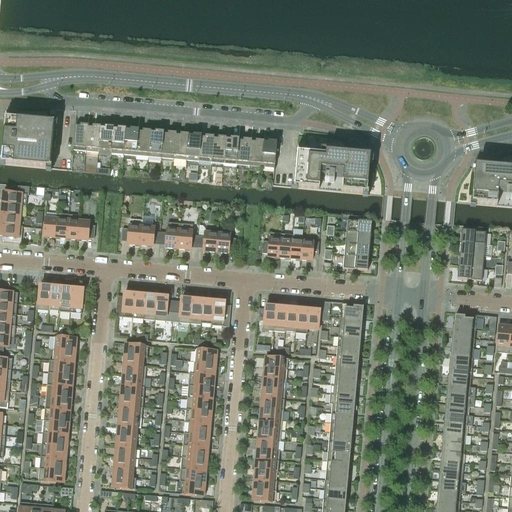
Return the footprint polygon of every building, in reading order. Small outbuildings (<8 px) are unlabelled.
[(54,125),(9,121),(8,125),(4,125),(1,166),(50,171),(54,125)] [(80,126),(79,128),(75,128),(72,152),(85,153),(87,129),(88,129),(88,127),(80,126)] [(92,129),(88,129),(87,129),(85,153),(98,154),(100,130),(101,128),(92,127),(92,129)] [(105,130),(100,130),(98,154),(110,156),(113,131),(113,129),(105,128),(105,130)] [(117,131),(113,131),(110,156),(123,157),(125,132),(126,132),(126,130),(117,130),(117,131)] [(135,158),(138,133),(138,131),(130,131),(130,133),(126,132),(125,132),(123,157),(135,158)] [(142,134),(138,133),(135,158),(148,159),(150,134),(151,134),(151,133),(142,132),(142,134)] [(155,135),(151,134),(150,134),(148,159),(161,160),(163,136),(163,134),(155,133),(155,135)] [(167,136),(163,136),(161,160),(173,161),(175,137),(176,137),(176,135),(168,134),(167,136)] [(180,137),(176,137),(175,137),(173,161),(186,162),(188,138),(188,136),(180,135),(180,137)] [(192,138),(188,138),(186,162),(198,163),(200,139),(201,139),(201,137),(193,136),(192,138)] [(205,139),(201,139),(200,139),(198,163),(211,165),(213,140),(214,138),(205,137),(205,139)] [(218,140),(213,140),(211,165),(223,166),(226,141),(226,139),(218,139),(218,140)] [(230,142),(226,141),(223,166),(236,167),(238,142),(239,141),(230,140),(230,142)] [(243,143),(238,142),(236,167),(248,168),(251,143),(251,142),(243,141),(243,143)] [(251,143),(248,168),(261,169),(263,145),(264,145),(264,143),(255,142),(255,144),(251,143)] [(268,145),(264,145),(263,145),(261,169),(274,170),(276,144),(268,143),(268,145)] [(297,147),(297,151),(293,189),(366,195),(370,153),(357,152),(356,156),(346,155),(346,151),(297,147)] [(488,168),(488,164),(475,163),(471,205),(511,208),(511,166),(499,165),(498,169),(488,168)] [(5,194),(2,193),(1,204),(26,207),(27,196),(17,195),(18,189),(5,188),(6,188),(5,194)] [(26,207),(1,204),(0,215),(25,218),(26,207)] [(25,218),(0,215),(0,219),(0,226),(22,228),(19,227),(19,218),(24,218),(25,218)] [(46,218),(45,218),(43,238),(55,239),(57,215),(56,215),(56,220),(46,219),(46,218)] [(68,216),(57,215),(55,239),(65,240),(68,216)] [(78,217),(68,216),(65,240),(76,241),(78,217)] [(79,217),(78,217),(76,241),(88,242),(88,239),(93,239),(93,240),(94,240),(95,227),(89,227),(89,222),(89,223),(79,222),(79,217)] [(362,219),(362,218),(351,217),(351,218),(351,222),(347,221),(346,234),(370,236),(371,224),(361,223),(361,219),(362,219)] [(127,243),(127,246),(140,247),(142,222),(129,220),(128,230),(122,230),(121,242),(122,242),(127,243)] [(142,222),(140,247),(152,248),(152,245),(159,245),(160,233),(153,233),(154,226),(142,225),(142,222)] [(166,234),(160,233),(159,245),(165,246),(165,249),(177,250),(180,225),(167,224),(166,234)] [(192,226),(180,225),(177,250),(190,251),(190,248),(197,249),(198,237),(191,236),(192,226)] [(22,228),(0,226),(0,237),(1,238),(1,243),(0,244),(13,245),(14,239),(21,240),(22,228)] [(461,232),(460,244),(484,246),(485,234),(481,234),(482,230),(482,229),(471,228),(471,229),(472,229),(471,233),(461,232)] [(204,237),(198,237),(197,249),(203,249),(203,252),(215,254),(217,232),(205,231),(204,237)] [(230,233),(217,232),(215,254),(228,255),(228,252),(234,252),(234,253),(236,240),(229,239),(230,233)] [(263,243),(261,255),(262,255),(267,255),(267,258),(274,259),(278,259),(279,259),(281,235),(269,234),(269,243),(263,243)] [(370,236),(346,234),(345,246),(369,248),(370,236)] [(281,235),(279,259),(284,260),(289,260),(291,236),(281,235)] [(291,236),(289,260),(295,261),(300,261),(302,242),(302,237),(291,236)] [(302,242),(300,261),(306,262),(311,262),(312,255),(312,250),(313,243),(312,243),(302,242)] [(497,243),(496,252),(504,253),(505,243),(497,243)] [(484,246),(460,244),(459,256),(483,258),(484,246)] [(369,248),(345,246),(344,258),(368,260),(369,248)] [(483,258),(459,256),(458,268),(482,270),(483,258)] [(368,260),(344,258),(342,270),(347,270),(346,274),(346,275),(357,276),(357,275),(356,275),(357,271),(367,272),(368,260)] [(494,276),(501,277),(502,267),(495,266),(494,276)] [(482,270),(458,268),(457,280),(467,281),(466,285),(466,286),(477,287),(477,286),(476,286),(477,282),(481,283),(482,270)] [(0,304),(17,306),(18,294),(9,293),(9,287),(0,286),(0,304)] [(50,288),(44,287),(39,287),(37,311),(48,312),(50,288)] [(61,289),(55,288),(50,288),(48,312),(49,312),(49,311),(58,312),(58,313),(59,313),(61,289)] [(72,290),(66,289),(61,289),(59,313),(70,314),(72,290)] [(83,291),(77,290),(72,290),(70,314),(81,315),(82,306),(88,307),(89,294),(88,294),(88,295),(83,294),(83,291)] [(117,297),(115,318),(133,320),(135,296),(134,296),(130,295),(123,295),(123,298),(118,297),(117,297)] [(135,296),(133,320),(143,321),(146,297),(145,297),(141,296),(135,296)] [(146,297),(143,321),(154,322),(156,298),(151,297),(146,297)] [(156,298),(154,322),(172,323),(174,302),(167,302),(168,299),(167,299),(162,298),(156,298)] [(174,302),(172,323),(190,325),(192,301),(186,300),(181,300),(180,300),(180,303),(174,302)] [(192,301),(190,325),(200,326),(203,302),(197,301),(192,301)] [(203,302),(200,326),(201,326),(201,325),(211,325),(210,327),(211,327),(213,303),(207,302),(203,302)] [(213,303),(211,327),(228,328),(230,307),(224,307),(225,304),(220,303),(218,303),(214,303),(213,303)] [(328,323),(330,304),(323,303),(322,322),(328,323)] [(0,315),(16,317),(17,306),(0,304),(0,315)] [(341,305),(340,319),(361,321),(362,309),(354,308),(354,306),(341,305)] [(263,323),(262,332),(274,333),(276,308),(264,307),(264,310),(259,310),(258,310),(257,322),(263,323)] [(287,309),(276,308),(274,333),(284,334),(287,309)] [(297,310),(292,310),(287,309),(284,334),(285,334),(285,332),(295,333),(295,334),(295,335),(297,310)] [(308,311),(303,311),(297,310),(295,335),(306,336),(308,311)] [(319,312),(308,311),(306,336),(307,331),(317,331),(317,332),(318,332),(319,312)] [(0,325),(15,327),(16,317),(0,315),(0,325)] [(454,317),(453,329),(475,331),(475,330),(482,331),(483,318),(463,316),(463,318),(454,317)] [(496,319),(489,318),(488,333),(494,333),(496,319)] [(340,319),(339,329),(362,331),(362,325),(361,325),(361,321),(340,319)] [(0,336),(14,338),(15,327),(0,325),(0,336)] [(501,327),(498,327),(496,354),(507,355),(510,328),(506,328),(506,327),(501,327)] [(339,329),(338,338),(360,340),(360,336),(361,336),(362,331),(339,329)] [(452,333),(451,339),(474,341),(475,331),(453,329),(453,333),(452,333)] [(0,353),(3,354),(4,348),(8,349),(8,348),(9,338),(14,338),(0,336),(0,353)] [(76,340),(55,338),(53,350),(75,352),(76,340)] [(338,338),(337,348),(360,350),(360,344),(359,344),(360,340),(338,338)] [(451,339),(451,345),(452,345),(452,349),(473,351),(474,341),(451,339)] [(148,348),(125,346),(124,356),(147,358),(148,348)] [(337,348),(336,357),(358,359),(358,356),(359,356),(360,350),(337,348)] [(450,352),(450,358),(473,360),(478,361),(479,351),(473,351),(452,349),(451,353),(450,352)] [(53,350),(52,362),(74,364),(75,352),(53,350)] [(195,351),(194,363),(215,365),(216,358),(216,353),(195,351)] [(0,370),(11,372),(12,360),(3,359),(3,354),(0,353),(0,370)] [(147,358),(124,356),(123,366),(146,368),(142,368),(143,359),(147,359),(147,358)] [(336,357),(335,367),(358,369),(359,363),(358,363),(358,359),(336,357)] [(288,360),(265,358),(264,369),(287,371),(288,360)] [(450,358),(449,364),(450,364),(450,368),(472,370),(473,360),(450,358)] [(52,362),(49,361),(48,374),(73,376),(74,364),(52,362)] [(189,374),(189,375),(214,377),(215,372),(215,365),(194,363),(193,375),(189,374)] [(146,368),(123,366),(122,377),(145,379),(146,368)] [(335,367),(334,377),(356,379),(357,375),(358,375),(358,369),(335,367)] [(448,371),(448,377),(471,379),(472,370),(450,368),(449,372),(448,371)] [(287,371),(264,369),(263,379),(286,381),(282,380),(283,371),(287,372),(287,371)] [(0,381),(10,383),(11,372),(0,370),(0,381)] [(73,376),(48,374),(47,386),(72,388),(73,376)] [(189,375),(188,387),(213,389),(214,382),(214,377),(189,375)] [(145,379),(122,377),(121,387),(144,389),(145,379)] [(334,377),(333,386),(356,388),(357,382),(356,382),(356,379),(334,377)] [(448,377),(447,383),(448,383),(448,387),(470,389),(471,379),(448,377)] [(286,381),(263,379),(262,389),(285,391),(286,381)] [(0,392),(9,393),(10,383),(0,381),(0,392)] [(72,388),(47,386),(46,398),(71,400),(72,388)] [(330,386),(329,395),(354,398),(355,394),(356,394),(356,388),(333,386),(330,386)] [(144,389),(121,387),(120,397),(143,399),(144,389)] [(188,387),(187,399),(212,401),(212,396),(213,389),(188,387)] [(447,391),(446,396),(474,399),(475,389),(470,389),(448,387),(448,391),(447,391)] [(285,391),(262,389),(261,399),(284,402),(285,391)] [(0,403),(8,404),(9,393),(0,392),(0,403)] [(329,395),(328,405),(332,405),(355,407),(355,402),(354,402),(354,398),(329,395)] [(446,396),(446,402),(447,402),(446,406),(468,408),(473,408),(474,399),(446,396)] [(143,399),(120,397),(119,407),(142,409),(143,399)] [(71,400),(46,398),(44,410),(70,412),(71,400)] [(187,399),(186,411),(211,413),(211,406),(212,401),(187,399)] [(284,402),(261,399),(260,410),(283,412),(284,402)] [(332,405),(331,415),(353,417),(353,413),(354,413),(355,407),(332,405)] [(445,410),(444,415),(467,418),(468,408),(446,406),(446,410),(445,410)] [(142,409),(119,407),(118,417),(141,419),(142,409)] [(70,412),(44,410),(43,422),(69,424),(70,412)] [(283,412),(260,410),(259,420),(282,422),(283,412)] [(186,411),(185,423),(210,425),(210,420),(211,413),(186,411)] [(331,415),(330,424),(353,426),(354,421),(352,421),(353,417),(331,415)] [(444,415),(444,421),(445,421),(445,425),(466,427),(471,428),(472,418),(467,418),(444,415)] [(141,419),(118,417),(117,427),(137,429),(138,420),(141,420),(141,419)] [(282,422),(259,420),(258,430),(281,432),(282,422)] [(69,424),(43,422),(42,434),(67,436),(69,424)] [(184,434),(183,435),(209,437),(209,430),(210,425),(185,423),(188,424),(187,434),(184,434)] [(330,424),(329,434),(351,436),(351,432),(352,432),(353,426),(330,424)] [(443,429),(443,435),(466,437),(466,427),(445,425),(444,429),(443,429)] [(137,429),(117,427),(117,438),(136,439),(137,429)] [(281,432),(258,430),(257,440),(280,442),(281,432)] [(67,436),(42,434),(41,446),(66,448),(67,436)] [(329,434),(328,443),(351,446),(352,440),(351,440),(351,436),(329,434)] [(183,435),(182,447),(208,449),(208,444),(209,437),(183,435)] [(443,435),(442,440),(443,440),(443,444),(465,446),(466,437),(443,435)] [(136,439),(117,438),(116,448),(135,450),(136,439)] [(280,442),(257,440),(257,450),(279,452),(276,452),(277,443),(280,443),(280,442)] [(328,443),(327,453),(349,455),(350,451),(351,451),(351,446),(328,443)] [(441,448),(441,454),(464,456),(465,446),(443,444),(443,448),(441,448)] [(66,448),(41,446),(40,458),(65,460),(66,448)] [(182,447),(181,459),(206,461),(207,454),(208,449),(182,447)] [(135,450),(116,448),(115,458),(134,460),(135,450)] [(279,452),(257,450),(256,461),(278,463),(279,452)] [(327,453),(327,463),(349,465),(350,459),(349,459),(349,455),(327,453)] [(441,454),(440,459),(442,459),(441,463),(463,465),(464,456),(441,454)] [(65,460),(40,458),(39,470),(64,472),(65,460)] [(134,460),(115,458),(114,468),(133,470),(134,460)] [(181,459),(180,471),(205,473),(206,468),(206,461),(181,459)] [(278,463),(256,461),(255,471),(277,473),(278,463)] [(327,463),(326,472),(347,474),(348,470),(349,470),(349,465),(327,463)] [(440,467),(439,473),(462,475),(463,465),(441,463),(441,467),(440,467)] [(133,470),(114,468),(113,478),(136,480),(132,479),(133,470)] [(64,472),(39,470),(38,482),(63,485),(64,472)] [(180,471),(179,482),(204,485),(205,478),(205,473),(180,471)] [(277,473),(255,471),(254,481),(277,483),(277,482),(273,482),(274,473),(277,473)] [(326,472),(325,482),(348,484),(348,478),(347,478),(347,474),(326,472)] [(439,473),(439,478),(440,479),(439,482),(461,484),(462,475),(439,473)] [(136,480),(113,478),(112,489),(135,491),(136,480)] [(277,483),(254,481),(253,491),(276,493),(277,483)] [(176,483),(175,494),(182,494),(182,495),(203,497),(204,485),(179,482),(179,483),(183,483),(183,484),(176,483)] [(325,482),(324,491),(346,493),(346,489),(347,489),(348,484),(325,482)] [(438,486),(437,492),(460,494),(464,494),(465,485),(461,484),(439,482),(439,486),(438,486)] [(73,490),(61,489),(60,496),(72,497),(73,490)] [(276,493),(253,491),(252,502),(275,504),(276,493)] [(324,491),(323,501),(346,503),(347,497),(345,497),(346,493),(324,491)] [(100,492),(99,499),(111,501),(111,499),(112,493),(100,492)] [(437,492),(437,498),(438,498),(438,502),(459,504),(460,494),(437,492)] [(323,501),(322,510),(339,511),(344,511),(344,508),(346,509),(346,503),(323,501)] [(213,503),(201,502),(200,509),(212,510),(213,503)] [(436,505),(436,511),(446,511),(458,511),(459,504),(438,502),(437,505),(436,505)]
